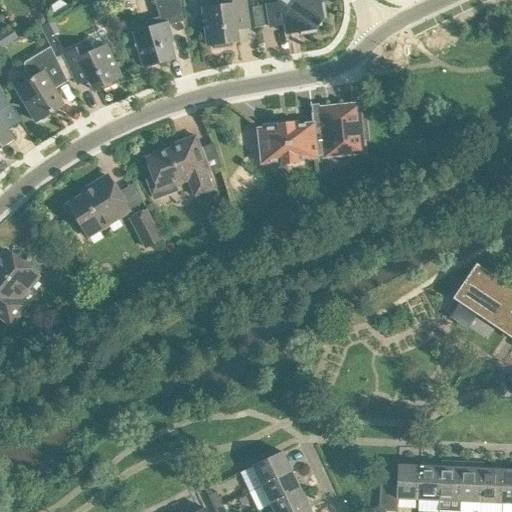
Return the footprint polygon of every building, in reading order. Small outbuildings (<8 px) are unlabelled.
[(80,4),(77,0),(69,0),(67,4),(71,10),(80,4)] [(179,0),(154,0),(155,2),(159,17),(147,21),(149,27),(133,32),(144,68),(176,58),(168,32),(171,31),(169,26),(183,21),(180,1),(179,0)] [(218,0),(219,6),(203,8),(205,25),(208,45),(214,44),(215,49),(229,47),(228,42),(234,42),(239,41),(237,29),(250,27),(247,8),(246,0),(218,0)] [(288,34),(301,32),(301,35),(317,32),(317,29),(320,26),(323,25),(322,23),(324,19),(327,18),(324,2),(322,3),(321,0),(279,0),(279,2),(268,3),(272,27),(286,25),(288,34)] [(262,5),(252,7),(255,27),(265,25),(262,5)] [(50,20),(44,10),(38,14),(36,20),(40,26),(50,20)] [(51,47),(54,53),(58,51),(50,36),(59,31),(53,20),(40,27),(43,33),(51,47)] [(22,26),(15,30),(19,37),(26,34),(22,26)] [(36,36),(43,33),(40,27),(33,31),(36,36)] [(122,77),(113,59),(107,45),(93,51),(89,43),(64,54),(78,84),(93,77),(98,88),(102,86),(104,90),(116,84),(115,80),(122,77)] [(67,79),(54,53),(51,47),(25,62),(24,67),(31,79),(17,88),(26,104),(36,121),(64,105),(54,89),(68,81),(67,79)] [(0,147),(12,139),(2,123),(4,122),(0,112),(11,105),(0,88),(0,147)] [(362,116),(360,104),(320,108),(321,124),(314,125),(314,123),(294,125),(294,122),(278,124),(279,127),(259,129),(262,163),(282,161),(283,164),(298,162),(297,159),(317,157),(317,155),(325,154),(325,157),(365,152),(364,140),(369,139),(369,140),(370,140),(368,114),(366,114),(366,116),(362,116)] [(154,176),(146,179),(154,200),(179,191),(177,185),(189,180),(195,196),(213,189),(207,173),(210,172),(203,154),(196,135),(179,142),(180,145),(147,157),(154,176)] [(88,236),(130,210),(118,192),(108,176),(82,192),(84,196),(69,205),(88,236)] [(254,188),(239,208),(250,216),(265,197),(254,188)] [(144,249),(163,239),(147,208),(128,218),(144,249)] [(38,276),(22,263),(7,250),(0,258),(0,315),(11,324),(27,305),(19,299),(38,276)] [(472,283),(460,301),(496,326),(507,333),(511,325),(511,289),(482,269),(472,283)] [(262,485),(292,471),(283,451),(253,465),(262,485)] [(439,500),(439,511),(442,511),(460,511),(460,501),(462,468),(457,468),(457,462),(442,461),(442,467),(441,467),(440,500),(439,500)] [(481,502),(483,469),(483,463),(463,462),(462,468),(460,501),(481,502)] [(419,499),(420,466),(399,465),(398,484),(380,483),(379,511),(397,511),(398,498),(419,499)] [(420,466),(419,499),(439,500),(440,500),(441,467),(420,466)] [(502,502),(504,470),(483,469),(481,502),(502,502)] [(502,502),(501,511),(511,511),(511,470),(504,470),(502,502)] [(271,504),(301,489),(292,471),(262,485),(271,504)] [(302,511),(310,508),(301,489),(271,504),(275,511),(302,511)] [(215,509),(223,505),(216,491),(209,495),(215,509)]
